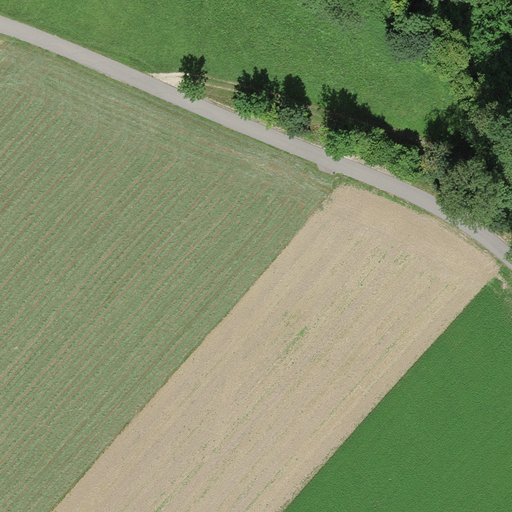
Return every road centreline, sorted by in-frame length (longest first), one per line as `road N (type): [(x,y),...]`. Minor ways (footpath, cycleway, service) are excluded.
road 1 (unclassified): [(511,257),(434,200),(0,24)]
road 2 (track): [(151,86),(190,79),(254,93),(376,126),(511,178)]
